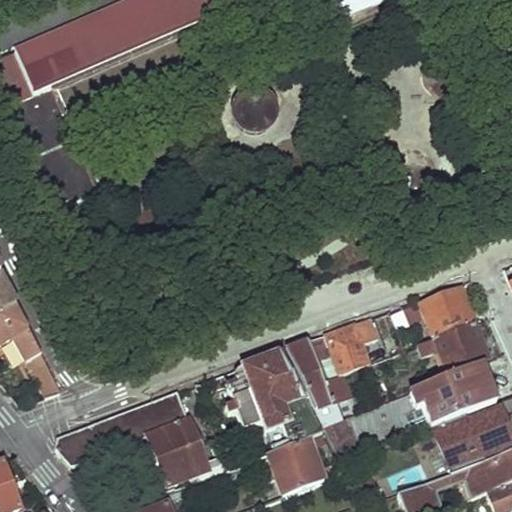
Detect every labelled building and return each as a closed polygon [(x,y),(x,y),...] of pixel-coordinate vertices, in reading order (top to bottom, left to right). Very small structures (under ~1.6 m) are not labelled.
[(261,0),(143,0),(0,62),(0,97),(6,111),(47,93),(234,12),(261,0)] [(55,0),(0,24),(0,55),(122,0),(55,0)] [(262,141),(271,136),(277,129),(280,120),(279,110),(275,101),(268,95),(258,92),(249,93),(240,97),(234,104),(231,114),(231,123),(236,132),(243,138),(252,141),(262,141)] [(6,111),(53,216),(95,198),(47,93),(6,111)] [(420,312),(432,344),(472,328),(459,296),(420,312)] [(0,349),(14,342),(45,402),(61,397),(15,310),(0,318),(0,349)] [(352,330),(361,349),(376,343),(368,325),(352,330)] [(436,357),(445,379),(486,362),(472,328),(432,344),(415,351),(420,363),(436,357)] [(341,381),(369,370),(361,349),(352,330),(308,347),(325,388),(341,381)] [(325,388),(308,347),(284,356),(316,417),(350,403),(341,381),(325,388)] [(225,390),(242,437),(261,430),(265,438),(288,430),(284,414),(305,405),(281,358),(239,373),(242,381),(225,390)] [(421,413),(429,433),(483,414),(494,409),(480,370),(408,398),(414,416),(421,413)] [(188,483),(190,487),(228,473),(211,433),(204,436),(209,451),(199,455),(176,398),(56,445),(56,456),(70,472),(146,441),(166,490),(188,483)] [(467,425),(482,461),(511,449),(511,442),(503,421),(511,417),(511,401),(494,409),(483,414),(484,419),(467,425)] [(343,467),(361,459),(342,426),(324,432),(343,467)] [(263,458),(279,500),(326,483),(322,471),(311,441),(263,458)] [(511,454),(395,500),(399,511),(434,511),(429,499),(463,485),(471,504),(488,498),(511,488),(511,454)] [(0,511),(10,511),(18,509),(1,464),(0,464),(0,511)] [(322,471),(326,483),(340,478),(336,466),(322,471)] [(355,487),(366,511),(367,511),(378,506),(373,495),(375,493),(367,480),(355,487)] [(511,511),(511,488),(488,498),(493,511),(511,511)] [(102,511),(120,511),(132,507),(127,494),(97,505),(102,511)]
